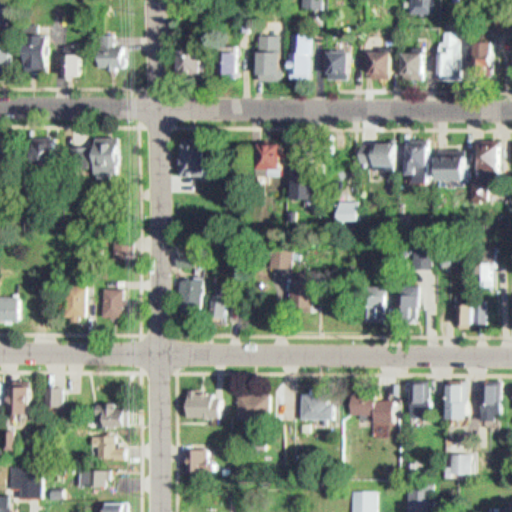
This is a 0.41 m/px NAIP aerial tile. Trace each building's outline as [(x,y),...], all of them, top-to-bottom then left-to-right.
[(414,0),(415,10),(439,8),(438,0),(414,0)] [(11,25),(22,25),(22,2),(11,2),(11,25)] [(497,32),(511,32),(511,13),(497,13),(497,32)] [(455,26),(455,37),(461,37),(460,72),(438,72),(438,38),(444,38),(444,26),(455,26)] [(287,27),(287,74),(309,73),(309,27),(287,27)] [(43,29),(43,63),(20,63),(20,29),(43,29)] [(98,29),(98,61),(121,61),(120,40),(109,40),(109,29),(98,29)] [(257,29),(256,72),(277,72),(277,29),(257,29)] [(490,34),(489,67),(468,67),(469,34),(490,34)] [(55,35),(34,35),(34,71),(56,71),(55,35)] [(173,36),(174,74),(198,74),(198,35),(173,36)] [(0,37),(0,65),(11,65),(11,37),(0,37)] [(215,45),(215,72),(233,73),(234,39),(224,39),(224,45),(215,45)] [(367,41),(367,71),(387,71),(388,42),(367,41)] [(399,42),(398,74),(422,74),(423,42),(399,42)] [(482,42),(482,76),(502,76),(502,42),(482,42)] [(324,44),(324,73),(344,73),(345,44),(324,44)] [(58,47),(58,70),(75,71),(76,47),(58,47)] [(225,51),(225,74),(243,74),(243,51),(225,51)] [(336,79),(358,79),(358,51),(336,51),(336,79)] [(399,75),(399,51),(376,51),(376,75),(399,75)] [(70,53),(70,77),(89,77),(89,53),(70,53)] [(0,128),(0,159),(18,159),(18,136),(6,136),(6,128),(0,128)] [(31,130),(31,157),(54,157),(54,140),(47,140),(47,130),(31,130)] [(90,131),(90,175),(113,175),(113,130),(90,131)] [(176,132),(176,172),(201,172),(201,154),(198,154),(198,132),(176,132)] [(62,133),(42,134),(43,162),(63,161),(62,133)] [(126,134),(102,134),(102,177),(126,177),(126,134)] [(357,138),(357,158),(369,158),(369,163),(394,164),(394,136),(371,135),(371,138),(357,138)] [(213,137),(187,137),(187,174),(213,174),(213,137)] [(399,138),(399,157),(403,157),(404,178),(424,177),(423,137),(399,138)] [(67,139),(67,158),(83,157),(82,138),(67,139)] [(250,140),(251,167),(277,167),(276,139),(250,140)] [(478,139),(478,170),(497,170),(497,139),(478,139)] [(293,141),(272,141),(272,166),(293,166),(293,141)] [(418,180),(438,180),(438,142),(418,142),(418,180)] [(510,142),(489,142),(489,180),(510,180),(510,142)] [(477,146),(469,146),(469,153),(449,153),(449,177),(477,177),(477,146)] [(435,150),(435,174),(462,174),(462,150),(435,150)] [(316,190),(316,174),(299,174),(299,190),(316,190)] [(470,177),(470,193),(481,193),(481,177),(470,177)] [(333,196),(334,215),(355,215),(355,196),(333,196)] [(132,272),(131,233),(103,233),(104,272),(132,272)] [(473,279),(473,237),(494,237),(494,260),(490,259),(490,279),(473,279)] [(289,259),(289,243),(272,242),(272,258),(289,259)] [(409,262),(409,245),(429,245),(429,262),(409,262)] [(483,284),(499,284),(499,245),(483,245),(483,284)] [(174,246),(174,261),(188,261),(188,246),(174,246)] [(184,265),(201,265),(201,251),(184,251),(184,265)] [(324,272),(301,272),(301,306),(324,306),(324,272)] [(178,273),(178,311),(202,311),(202,318),(228,318),(228,288),(200,287),(201,273),(178,273)] [(291,273),(290,306),(311,306),(311,274),(291,273)] [(395,287),(395,320),(417,320),(418,277),(406,277),(406,287),(395,287)] [(82,312),(59,312),(59,279),(82,279),(82,312)] [(100,282),(100,313),(120,313),(120,282),(100,282)] [(69,284),(69,319),(90,319),(90,284),(69,284)] [(130,287),(109,287),(109,317),(130,317),(130,287)] [(363,288),(362,315),(384,315),(384,288),(363,288)] [(0,289),(0,312),(18,312),(17,289),(0,289)] [(484,291),(484,319),(454,319),(454,292),(484,291)] [(408,378),(409,411),(427,410),(427,377),(408,378)] [(445,378),(445,413),(467,413),(467,378),(445,378)] [(480,379),(480,411),(497,411),(497,379),(480,379)] [(238,380),(238,413),(268,413),(268,380),(238,380)] [(436,380),(417,380),(417,415),(436,415),(436,380)] [(489,417),(507,417),(507,381),(489,381),(489,417)] [(39,382),(40,400),(57,400),(57,382),(39,382)] [(302,388),(302,413),(334,412),(334,382),(310,382),(310,388),(302,388)] [(394,393),(372,393),(372,382),(351,382),(351,415),(394,415),(394,393)] [(3,383),(3,409),(22,409),(22,383),(3,383)] [(39,412),(39,384),(18,384),(18,412),(39,412)] [(52,405),(71,405),(71,384),(52,384),(52,405)] [(186,385),(187,415),(221,414),(220,393),(213,393),(213,389),(201,389),(201,385),(186,385)] [(94,398),(94,413),(101,413),(101,421),(122,421),(122,404),(113,404),(113,398),(94,398)] [(89,430),(89,454),(124,454),(124,443),(115,443),(114,430),(89,430)] [(187,443),(188,467),(216,466),(216,455),(209,455),(209,442),(187,443)] [(446,448),(446,468),(471,468),(471,447),(446,448)] [(408,457),(408,467),(420,467),(420,457),(408,457)] [(6,459),(6,480),(14,480),(14,492),(37,492),(37,459),(6,459)] [(78,462),(78,479),(103,479),(103,474),(110,474),(111,462),(78,462)] [(85,484),(116,484),(116,468),(85,468),(85,484)] [(439,508),(413,508),(413,478),(439,478),(439,508)] [(380,510),(357,510),(357,488),(380,488),(380,510)] [(0,489),(0,511),(8,511),(8,489),(0,489)] [(127,511),(127,497),(101,497),(101,511),(127,511)]
